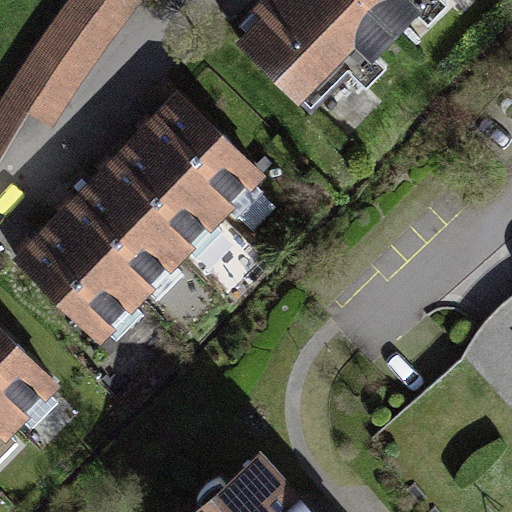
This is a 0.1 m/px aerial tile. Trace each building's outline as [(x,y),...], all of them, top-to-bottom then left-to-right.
[(71,0),(5,94),(43,119),(125,0),(71,0)] [(416,4),(419,0),(260,0),(254,7),(264,16),(240,41),(311,111),(367,54),(372,58),(421,9),(416,4)] [(220,213),(261,171),(182,94),(141,136),(220,213)] [(179,254),(220,213),(141,136),(100,177),(179,254)] [(138,296),(179,254),(100,177),(59,219),(138,296)] [(98,337),(138,296),(59,219),(18,260),(98,337)] [(0,409),(14,423),(56,381),(0,326),(0,409)] [(0,437),(14,423),(0,409),(0,437)] [(310,511),(297,496),(295,498),(259,458),(197,511),(310,511)]
